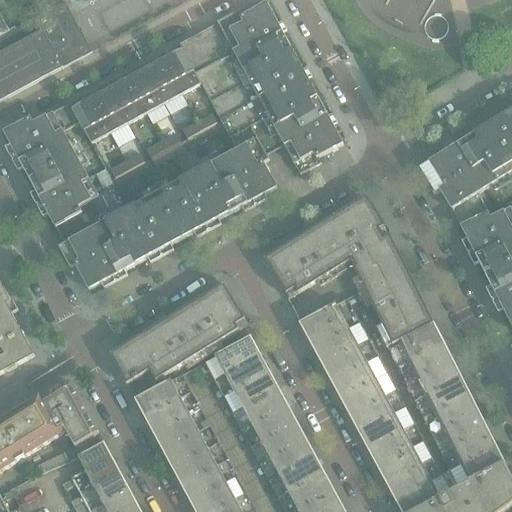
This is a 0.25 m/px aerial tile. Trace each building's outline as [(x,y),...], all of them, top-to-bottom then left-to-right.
[(0,40),(6,53),(0,55),(0,104),(92,54),(65,4),(58,7),(55,1),(46,0),(32,0),(41,16),(40,17),(13,31),(9,33),(0,38),(0,40)] [(283,34),(286,32),(287,32),(282,23),(278,25),(267,5),(242,19),(240,13),(218,25),(250,84),(271,72),(268,67),(293,53),(283,34)] [(0,38),(9,33),(2,19),(0,16),(0,38)] [(269,119),(250,84),(218,25),(198,36),(248,130),(255,142),(258,141),(267,157),(285,148),(269,119)] [(248,130),(198,36),(179,46),(182,52),(164,62),(182,97),(201,87),(221,123),(230,140),(248,130)] [(308,80),(311,78),(312,78),(307,69),(303,71),(293,53),(268,67),(271,72),(250,84),(269,119),(290,107),(293,113),(318,99),(308,80)] [(182,97),(164,62),(145,72),(164,107),(182,97)] [(164,107),(145,72),(127,82),(146,117),(164,107)] [(146,117),(127,82),(109,92),(128,126),(146,117)] [(128,126),(109,92),(92,101),(111,136),(128,126)] [(333,127),(337,125),(332,116),(328,118),(318,99),(293,113),(290,107),(269,119),(285,148),(300,177),(322,165),(319,160),(344,146),(333,127)] [(111,136),(92,101),(74,111),(71,105),(53,115),(63,134),(82,124),(94,145),(111,136)] [(511,113),(502,119),(500,115),(491,121),(494,125),(475,136),(491,161),(496,159),(507,177),(511,173),(511,113)] [(73,151),(63,134),(53,115),(34,125),(31,120),(4,134),(15,154),(11,156),(16,165),(20,163),(30,181),(75,156),(73,151)] [(211,117),(198,125),(202,133),(216,126),(211,117)] [(198,125),(183,132),(188,141),(202,133),(198,125)] [(491,161),(475,136),(457,147),(455,143),(446,148),(449,152),(419,170),(435,196),(441,193),(452,212),(485,191),(507,177),(496,159),(491,161)] [(175,137),(161,145),(165,152),(180,145),(175,137)] [(228,158),(211,167),(222,187),(216,190),(230,215),(242,209),(249,205),(251,209),(260,204),(258,200),(278,190),(264,165),(270,162),(267,157),(258,141),(255,142),(229,157),(228,158)] [(161,145),(147,152),(151,160),(165,152),(161,145)] [(180,145),(165,152),(170,160),(184,152),(180,145)] [(165,152),(151,160),(156,167),(170,160),(165,152)] [(79,210),(98,199),(75,156),(30,181),(40,200),(36,203),(41,211),(45,209),(62,241),(86,228),(80,216),(82,215),(79,210)] [(144,165),(139,156),(125,164),(130,172),(144,165)] [(130,172),(125,164),(111,172),(115,180),(130,172)] [(212,226),(219,222),(230,215),(216,190),(222,187),(211,167),(153,198),(164,219),(169,217),(183,241),(202,231),(204,235),(214,230),(212,226)] [(164,251),(172,247),(183,241),(169,217),(164,219),(153,198),(118,217),(129,238),(123,242),(136,267),(155,256),(157,260),(166,255),(164,251)] [(397,251),(391,240),(386,228),(371,204),(361,202),(311,233),(336,272),(352,263),(355,268),(354,269),(355,271),(368,265),(397,251)] [(511,211),(511,210),(491,219),(482,202),(455,217),(471,248),(467,250),(472,259),(476,257),(486,276),(511,262),(511,211)] [(118,276),(136,267),(123,242),(129,238),(118,217),(59,249),(70,270),(76,267),(89,292),(109,281),(111,285),(120,280),(118,276)] [(336,272),(311,233),(265,261),(289,300),(288,301),(288,302),(336,272)] [(435,326),(414,286),(397,251),(368,265),(355,271),(364,290),(392,349),(406,341),(435,326)] [(511,262),(486,276),(496,295),(491,297),(496,306),(500,304),(511,327),(511,262)] [(0,376),(35,358),(19,329),(7,306),(11,304),(1,285),(0,285),(0,376)] [(248,326),(242,316),(224,287),(178,315),(203,354),(207,351),(204,347),(210,343),(213,348),(248,326)] [(344,334),(338,323),(331,309),(301,326),(314,350),(344,334)] [(203,354),(178,315),(116,353),(114,362),(127,387),(129,385),(150,372),(156,382),(162,378),(159,374),(164,370),(167,375),(189,362),(187,357),(192,354),(195,358),(203,354)] [(444,344),(435,326),(406,341),(415,359),(444,344)] [(353,351),(344,334),(314,350),(323,367),(353,351)] [(261,358),(251,339),(220,357),(229,375),(261,358)] [(452,361),(444,344),(415,359),(424,376),(452,361)] [(363,368),(353,351),(323,367),(332,384),(363,368)] [(239,392),(270,374),(261,358),(229,375),(239,392)] [(461,378),(452,361),(424,376),(433,393),(461,378)] [(372,385),(363,368),(332,384),(341,401),(372,385)] [(248,408),(279,391),(270,374),(239,392),(248,408)] [(470,395),(461,378),(433,393),(441,410),(470,395)] [(99,435),(85,409),(72,386),(66,384),(63,386),(62,386),(62,387),(48,395),(47,396),(40,400),(28,408),(50,444),(68,434),(77,449),(99,435)] [(177,403),(171,391),(168,385),(136,402),(146,420),(177,403)] [(381,401),(372,385),(341,401),(350,418),(381,401)] [(257,425),(288,408),(279,391),(248,408),(257,425)] [(478,413),(470,395),(441,410),(450,427),(478,413)] [(390,418),(381,401),(350,418),(360,435),(390,418)] [(155,437),(187,420),(177,403),(146,420),(155,437)] [(0,475),(50,444),(28,408),(0,424),(0,475)] [(266,442),(298,425),(288,408),(257,425),(266,442)] [(487,430),(478,413),(450,427),(459,444),(487,430)] [(399,435),(390,418),(360,435),(369,452),(399,435)] [(164,454),(196,437),(187,420),(155,437),(164,454)] [(275,459),(307,442),(298,425),(266,442),(275,459)] [(496,447),(487,430),(459,444),(467,461),(496,447)] [(408,452),(399,435),(369,452),(378,468),(408,452)] [(173,471),(205,453),(196,437),(164,454),(173,471)] [(284,476),(316,459),(307,442),(275,459),(284,476)] [(82,498),(122,477),(105,446),(79,460),(86,473),(72,480),(62,486),(66,492),(76,487),(82,498)] [(474,474),(502,459),(496,447),(467,461),(468,463),(474,474)] [(418,469),(408,452),(378,468),(387,485),(418,469)] [(182,487),(214,470),(205,453),(173,471),(182,487)] [(293,493),(325,476),(316,459),(284,476),(293,493)] [(474,474),(468,463),(427,485),(433,497),(405,511),(505,511),(511,508),(511,478),(502,459),(474,474)] [(427,485),(420,473),(418,469),(387,485),(396,502),(427,485)] [(191,504),(223,487),(214,470),(182,487),(191,504)] [(302,510),(334,493),(325,476),(293,493),(302,510)] [(89,511),(97,511),(131,494),(122,477),(82,498),(72,504),(75,510),(85,504),(89,511)] [(401,511),(405,511),(433,497),(427,485),(396,502),(401,511)] [(195,511),(217,511),(232,504),(223,487),(191,504),(195,511)] [(0,511),(8,511),(4,504),(14,499),(11,493),(1,498),(1,497),(0,497),(0,511)] [(303,511),(338,511),(343,509),(334,493),(302,510),(303,511)] [(137,511),(140,511),(131,494),(97,511),(137,511)]
